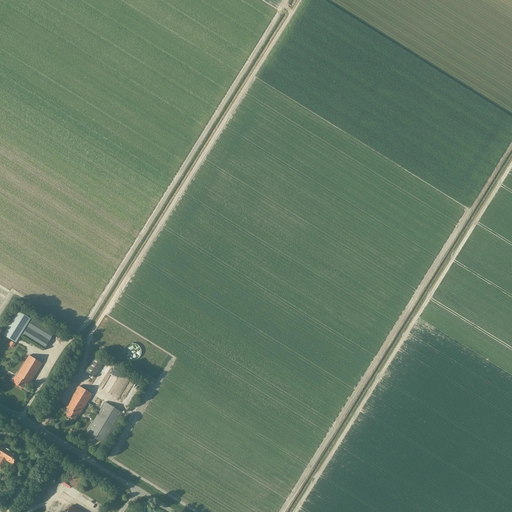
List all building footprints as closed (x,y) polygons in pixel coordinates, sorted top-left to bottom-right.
[(18,310),(3,334),(15,342),(30,318),(18,310)] [(44,349),(54,333),(32,319),(22,335),(44,349)] [(29,385),(42,363),(29,355),(16,376),(17,377),(14,383),(22,388),(25,382),(29,385)] [(94,377),(103,363),(94,357),(85,371),(94,377)] [(111,389),(120,373),(115,370),(105,385),(111,389)] [(103,382),(103,380),(97,378),(94,383),(95,383),(94,386),(98,388),(101,381),(103,382)] [(79,415),(92,394),(79,386),(66,407),(69,409),(66,415),(74,420),(77,414),(79,415)] [(102,387),(98,393),(104,397),(108,391),(102,387)] [(103,404),(97,399),(93,405),(98,408),(99,406),(101,407),(103,404)] [(104,444),(123,413),(105,402),(86,433),(104,444)] [(13,464),(18,455),(0,444),(0,469),(1,470),(7,460),(13,464)] [(0,484),(2,486),(9,475),(3,472),(0,476),(0,484)] [(41,502),(53,484),(45,479),(33,497),(41,502)] [(82,502),(89,506),(91,503),(81,497),(79,500),(82,502)]
